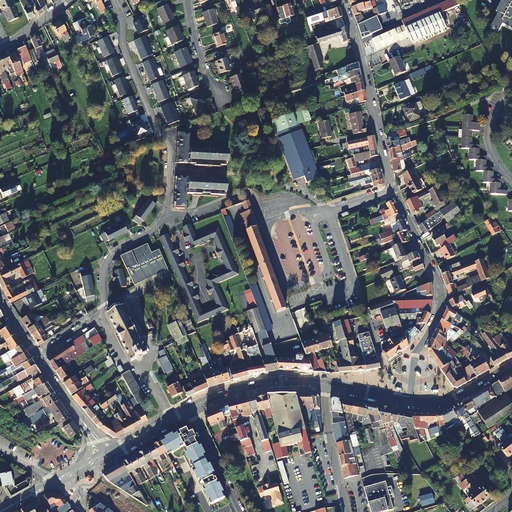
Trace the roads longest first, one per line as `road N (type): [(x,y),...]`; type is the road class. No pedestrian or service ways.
road 1 (residential): [(97,319),(114,253),(169,218),(171,155),(158,134)]
road 2 (residential): [(341,0),(393,190)]
road 3 (residential): [(416,356),(442,290),(393,190)]
road 4 (residential): [(114,0),(158,134)]
road 5 (tertiary): [(190,407),(260,383),(324,383)]
road 6 (residential): [(346,511),(324,383)]
